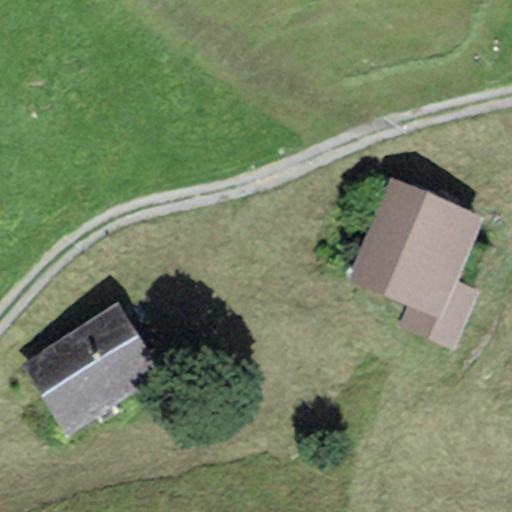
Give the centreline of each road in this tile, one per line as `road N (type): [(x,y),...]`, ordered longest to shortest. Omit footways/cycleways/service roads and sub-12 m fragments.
road 1 (track): [(0,320),(64,249),(107,219),(244,184),(412,119),(511,96)]
road 2 (track): [(361,511),(365,465),(384,414),(398,394),(481,336),(511,262)]
